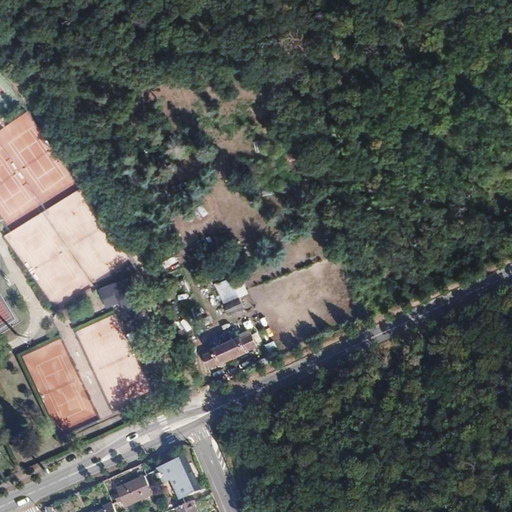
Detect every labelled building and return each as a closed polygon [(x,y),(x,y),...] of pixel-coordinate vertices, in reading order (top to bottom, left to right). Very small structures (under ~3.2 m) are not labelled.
[(152,308),(136,273),(100,288),(107,307),(122,301),(129,320),(152,308)] [(226,312),(242,306),(238,297),(248,294),(244,283),(231,287),(229,279),(216,284),(226,312)] [(255,351),(248,335),(205,354),(211,370),(255,351)] [(274,341),(265,345),(269,352),(277,348),(274,341)] [(199,490),(186,458),(159,470),(164,483),(173,479),(181,498),(199,490)] [(119,488),(121,493),(124,500),(127,507),(154,495),(146,476),(119,488)] [(200,511),(195,499),(178,506),(180,511),(200,511)] [(90,511),(117,511),(113,502),(103,507),(90,511)]
